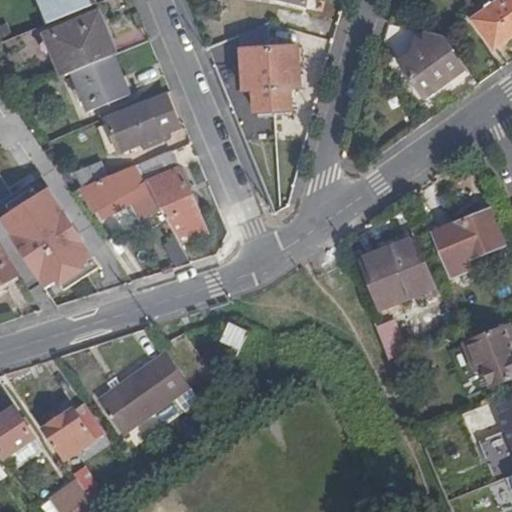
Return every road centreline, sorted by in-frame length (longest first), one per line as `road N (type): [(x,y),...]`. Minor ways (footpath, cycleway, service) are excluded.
road 1 (unclassified): [(161,0),(264,261)]
road 2 (unclassified): [(0,350),(264,261)]
road 3 (unclassified): [(307,232),(368,0)]
road 4 (unclassified): [(307,232),(489,105)]
road 5 (track): [(264,261),(362,456)]
